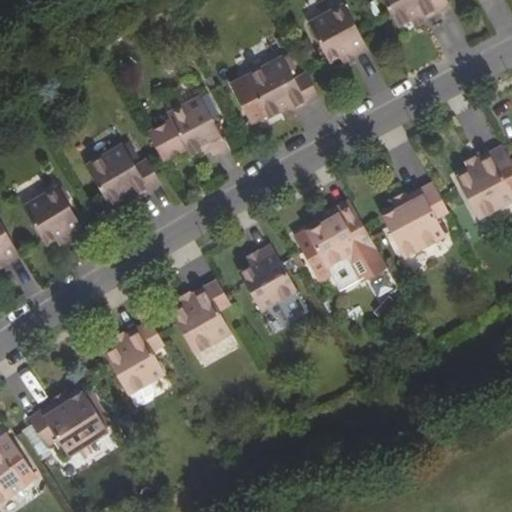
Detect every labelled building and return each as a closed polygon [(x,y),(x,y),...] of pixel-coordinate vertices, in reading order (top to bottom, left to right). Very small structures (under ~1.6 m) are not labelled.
[(413,20),(422,16),(425,22),(452,7),(448,0),(385,0),(401,27),(413,20)] [(343,56),(350,53),(353,59),(368,50),(345,6),(309,24),(330,63),(343,56)] [(418,28),(426,23),(425,22),(422,16),(413,20),(418,28)] [(343,56),(346,63),(353,59),(350,53),(343,56)] [(271,119),(284,112),(293,107),(296,111),(321,98),(308,72),(296,78),(284,56),(248,76),(248,80),(235,87),(253,121),(268,114),(271,119)] [(205,149),(210,146),(213,150),(216,156),(230,148),(201,97),(169,115),(171,118),(147,132),(164,161),(188,148),(193,156),(205,149)] [(293,107),(284,112),(288,119),(297,114),(296,111),(293,107)] [(511,161),(503,144),(476,158),(479,164),(470,169),(457,177),(479,218),(511,200),(511,189),(504,176),(511,171),(511,161)] [(125,199),(134,194),(137,200),(163,185),(148,159),(137,166),(124,145),(88,165),(113,207),(125,199)] [(466,162),(470,169),(479,164),(476,158),(466,162)] [(433,181),(405,196),(408,203),(398,208),(383,217),(405,258),(447,235),(439,219),(450,212),(433,181)] [(59,236),(67,232),(72,239),(87,230),(61,185),(26,205),(48,243),(59,236)] [(138,201),(137,200),(134,194),(125,199),(130,206),(138,201)] [(394,201),(398,208),(408,203),(405,196),(404,195),(394,201)] [(388,266),(350,199),(337,207),(340,212),(327,219),(308,230),(307,228),(295,235),(320,278),(331,272),(340,289),(360,278),(362,280),(388,266)] [(340,212),(337,207),(324,214),(327,219),(340,212)] [(0,261),(3,259),(6,264),(22,255),(0,217),(0,261)] [(59,236),(64,244),(72,239),(67,232),(59,236)] [(272,243),(259,251),(263,259),(254,264),(240,272),(262,310),(277,301),(289,322),(309,310),(272,243)] [(254,264),(263,259),(259,251),(249,255),(254,264)] [(218,279),(192,293),(195,299),(185,304),(173,311),(196,352),(233,331),(222,311),(233,305),(218,279)] [(185,304),(195,299),(192,293),(191,291),(181,297),(185,304)] [(150,320),(124,335),(128,341),(119,346),(105,354),(129,395),(167,373),(155,352),(165,346),(150,320)] [(119,346),(128,341),(124,335),(123,333),(114,338),(119,346)] [(155,380),(131,394),(137,403),(147,403),(155,398),(160,389),(155,380)] [(58,400),(62,407),(74,400),(67,391),(56,398),(58,400)] [(74,400),(62,407),(58,400),(31,418),(50,447),(62,440),(73,457),(111,433),(85,393),(74,400)] [(38,476),(9,433),(0,439),(0,505),(29,486),(27,484),(38,476)]
